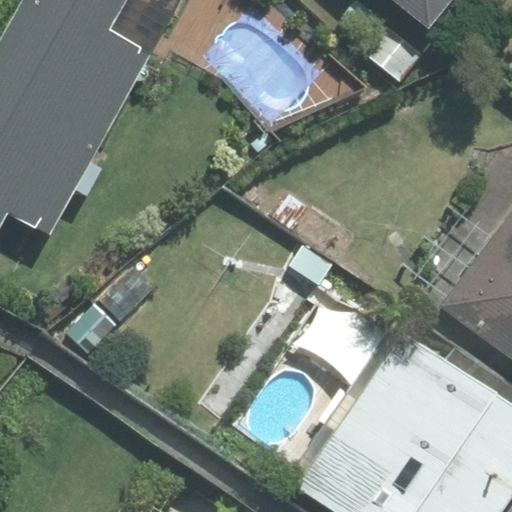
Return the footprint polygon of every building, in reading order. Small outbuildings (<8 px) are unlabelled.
[(21,0),(0,39),(0,227),(8,214),(52,238),(155,53),(110,29),(126,0),(21,0)] [(394,0),(431,28),(453,0),(394,0)] [(388,25),(365,52),(401,83),(424,56),(388,25)] [(511,213),(447,302),(511,349),(511,213)] [(392,331),(337,293),(298,349),(354,387),(392,331)] [(504,511),(511,501),(511,397),(410,331),(286,485),(328,511),(504,511)]
